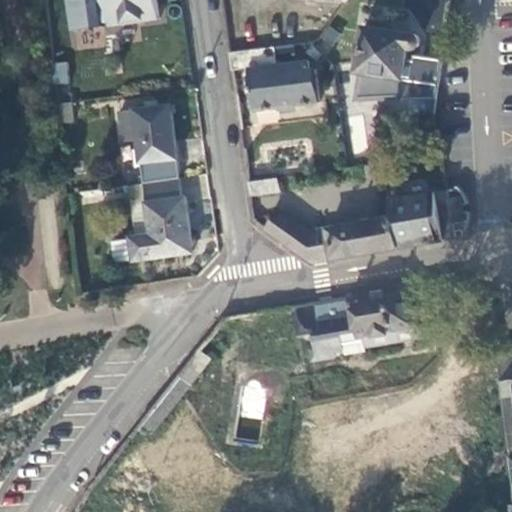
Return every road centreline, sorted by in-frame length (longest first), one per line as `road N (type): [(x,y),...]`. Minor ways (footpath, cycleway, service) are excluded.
road 1 (residential): [(246,288),(201,307),(102,423),(43,511)]
road 2 (residential): [(246,288),(199,0)]
road 3 (unclassified): [(495,246),(246,288)]
road 4 (residential): [(485,0),(495,246)]
